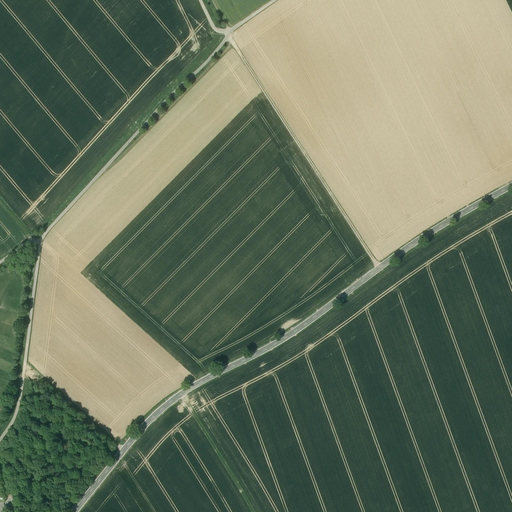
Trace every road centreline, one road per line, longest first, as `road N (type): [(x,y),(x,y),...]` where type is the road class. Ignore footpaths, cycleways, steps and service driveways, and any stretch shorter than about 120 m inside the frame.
road 1 (tertiary): [(74,511),(180,393),(287,336),(429,233),(511,186)]
road 2 (track): [(199,0),(227,38),(39,243)]
road 3 (track): [(227,38),(378,269)]
road 4 (track): [(39,243),(20,391),(0,439)]
road 5 (track): [(105,167),(231,42)]
road 6 (track): [(251,511),(180,393)]
road 7 (track): [(122,451),(24,363)]
